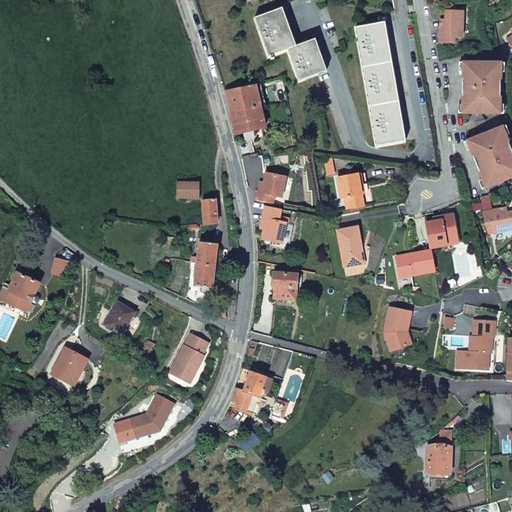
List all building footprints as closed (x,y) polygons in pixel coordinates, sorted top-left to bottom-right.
[(256,17),(270,55),(286,49),(296,45),(290,27),(283,8),(256,17)] [(446,21),(446,33),(441,33),(440,43),(455,44),(455,38),(463,38),(463,12),(446,12),(446,21)] [(358,26),(378,144),(406,140),(386,21),(358,26)] [(286,49),(298,81),(325,71),(320,55),(315,39),(286,49)] [(502,63),(465,62),(464,112),(501,113),(502,63)] [(232,113),(262,106),(257,85),(227,91),(232,113)] [(256,130),(245,133),(267,128),(262,106),(232,113),(237,134),(243,133),(244,138),(247,139),(255,138),(258,135),(256,130)] [(468,140),(485,187),(511,177),(511,149),(504,127),(468,140)] [(258,191),(256,200),(273,203),(274,195),(282,197),(286,177),(267,173),(265,181),(263,192),(258,191)] [(349,196),(351,208),(365,206),(361,185),(368,183),(366,173),(338,178),(342,197),(349,196)] [(200,183),(177,182),(177,197),(199,198),(200,183)] [(202,200),(205,224),(218,224),(216,198),(202,200)] [(280,221),(282,209),(266,206),(263,218),(267,219),(265,229),(263,239),(282,243),(287,223),(280,221)] [(495,215),(494,210),(484,212),(487,226),(492,225),(494,233),(511,229),(511,212),(507,213),(495,215)] [(435,221),(426,222),(431,248),(445,245),(445,241),(458,239),(454,214),(435,218),(435,221)] [(359,226),(339,230),(345,266),(362,263),(359,245),(362,244),(359,226)] [(198,262),(216,264),(219,244),(200,242),(198,262)] [(400,278),(435,271),(431,250),(412,253),(413,256),(397,259),(400,278)] [(213,288),(216,264),(198,262),(195,285),(213,288)] [(40,283),(18,272),(12,285),(8,283),(6,287),(5,286),(0,295),(0,297),(26,311),(31,301),(34,295),(40,283)] [(275,298),(296,299),(298,275),(275,273),(274,286),(276,286),(275,298)] [(212,311),(225,317),(224,299),(217,299),(212,311)] [(118,302),(104,324),(122,334),(135,313),(118,302)] [(408,333),(412,311),(390,306),(385,332),(391,351),(412,343),(410,337),(408,337),(408,333)] [(466,368),(489,369),(490,352),(493,352),(494,337),(496,337),(496,320),(474,319),(473,335),(471,335),(470,351),(467,350),(466,368)] [(193,369),(197,371),(205,356),(202,355),(208,343),(190,334),(170,373),(186,381),(193,369)] [(148,341),(143,351),(150,354),(155,344),(148,341)] [(88,360),(65,348),(52,373),(71,384),(80,367),(83,369),(88,360)] [(80,367),(71,384),(74,386),(83,369),(80,367)] [(191,384),(197,371),(193,369),(186,381),(191,384)] [(254,414),(260,396),(267,377),(250,371),(243,390),(237,388),(233,400),(237,401),(235,407),(254,414)] [(266,398),(273,379),(267,377),(260,396),(266,398)] [(132,419),(137,438),(161,431),(176,403),(159,394),(148,414),(132,419)] [(290,407),(275,401),(272,408),(290,417),(292,415),(294,411),(290,407)] [(450,432),(442,432),(441,445),(450,445),(450,432)] [(452,447),(428,447),(427,474),(451,474),(452,447)] [(334,478),(328,469),(321,474),(324,478),(321,480),(324,485),(334,478)]
